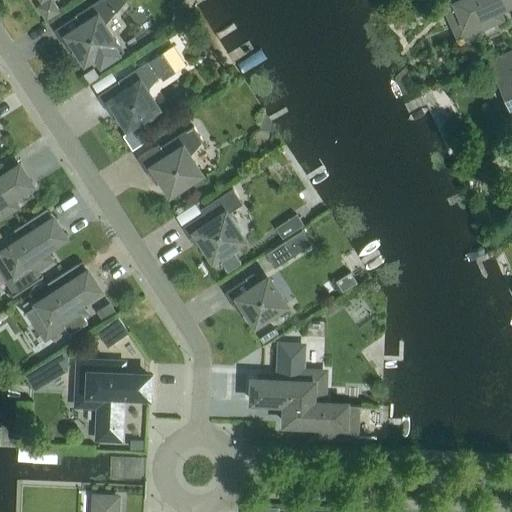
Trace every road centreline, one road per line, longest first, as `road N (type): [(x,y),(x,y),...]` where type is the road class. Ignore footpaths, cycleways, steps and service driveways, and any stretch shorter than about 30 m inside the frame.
road 1 (residential): [(202,437),(198,357),(172,305),(0,38)]
road 2 (residential): [(511,481),(235,473)]
